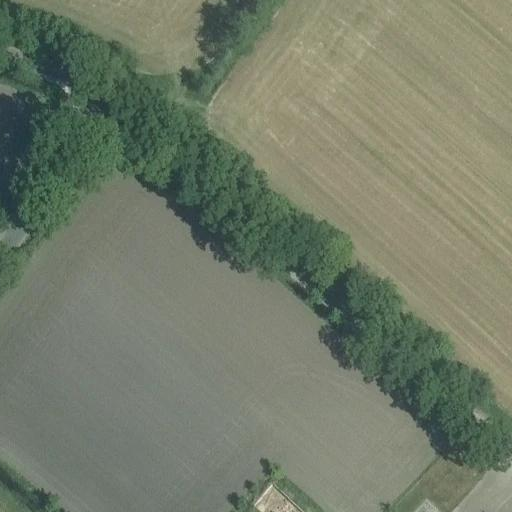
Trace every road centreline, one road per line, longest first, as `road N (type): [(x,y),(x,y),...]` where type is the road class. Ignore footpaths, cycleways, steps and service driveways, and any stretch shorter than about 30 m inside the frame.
road 1 (unclassified): [(101,113),(511,471)]
road 2 (unclassified): [(0,261),(101,113)]
road 3 (unclassified): [(101,113),(76,86),(0,52)]
